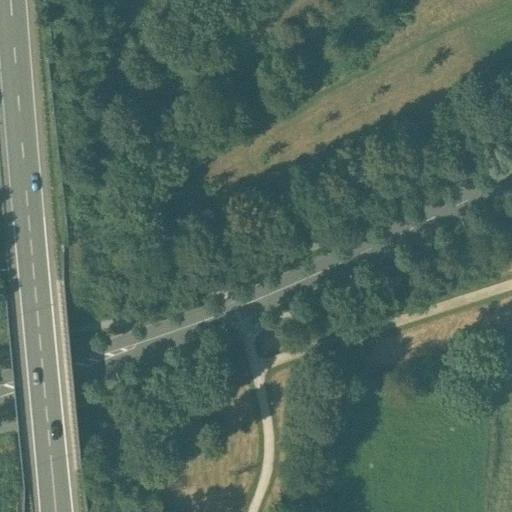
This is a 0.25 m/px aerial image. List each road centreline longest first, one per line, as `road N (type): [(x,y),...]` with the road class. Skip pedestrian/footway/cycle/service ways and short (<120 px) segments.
road 1 (tertiary): [(511,176),(234,310),(0,388)]
road 2 (primary): [(8,0),(56,511)]
